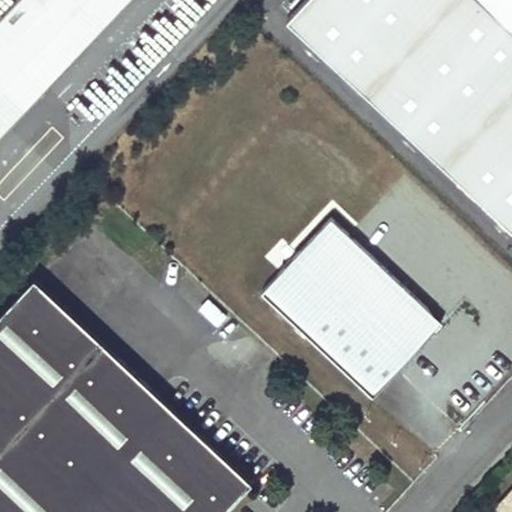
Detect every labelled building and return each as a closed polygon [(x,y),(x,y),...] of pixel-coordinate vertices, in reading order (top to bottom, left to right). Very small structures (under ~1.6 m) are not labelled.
[(0,0),(0,89),(84,0),(0,0)] [(511,0),(303,0),(278,27),(299,47),(308,38),(511,227),(511,0)] [(331,216),(260,292),(372,395),(442,320),(331,216)] [(32,277),(0,310),(0,511),(221,511),(251,481),(32,277)] [(249,336),(239,346),(255,362),(265,353),(249,336)] [(511,511),(511,488),(494,507),(499,511),(511,511)]
